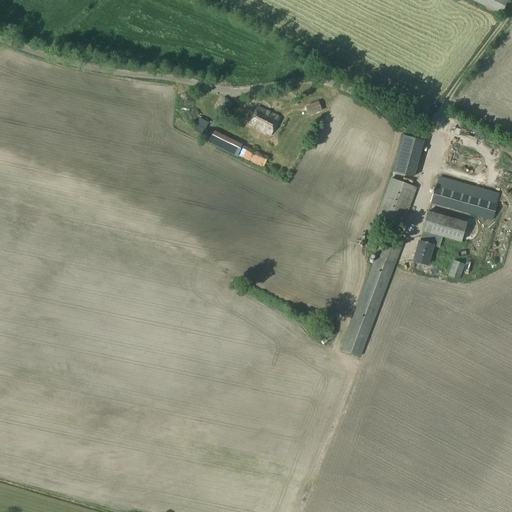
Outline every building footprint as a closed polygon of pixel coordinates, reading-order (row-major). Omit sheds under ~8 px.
[(468,0),(502,15),(508,0),(468,0)] [(231,98),(229,103),(239,106),(241,101),(231,98)] [(319,102),(306,106),(309,116),(322,111),(319,102)] [(259,106),(249,125),(271,136),(281,118),(259,106)] [(473,146),(479,132),(454,122),(449,136),(473,146)] [(193,130),(204,136),(206,131),(196,125),(193,130)] [(215,132),(210,143),(264,168),(269,157),(239,143),(231,139),(215,132)] [(403,136),(393,172),(412,178),(423,141),(403,136)] [(391,179),(376,219),(402,228),(416,189),(391,179)] [(435,188),(430,203),(493,221),(497,206),(435,188)] [(423,232),(413,262),(427,266),(433,246),(439,248),(442,238),(461,243),(467,223),(428,211),(422,232),(423,232)] [(383,236),(376,255),(396,262),(403,243),(383,236)] [(376,255),(341,350),(361,357),(396,262),(376,255)] [(454,260),(448,276),(459,281),(465,265),(454,260)]
